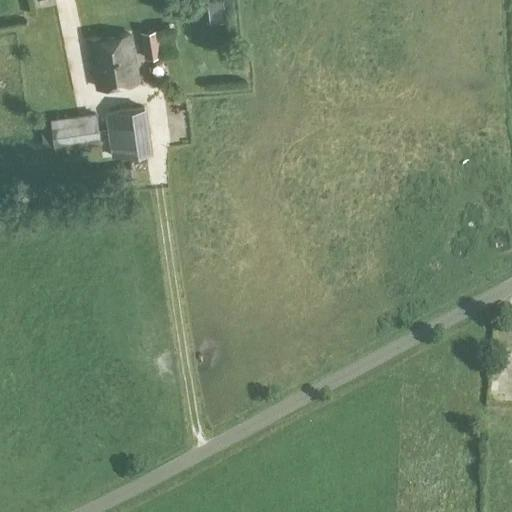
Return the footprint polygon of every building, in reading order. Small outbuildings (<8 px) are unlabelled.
[(225,0),(211,0),(213,17),(227,15),(225,0)] [(161,56),(157,29),(142,32),(146,59),(161,56)] [(131,34),(91,40),(99,88),(138,82),(131,34)] [(113,157),(153,151),(147,107),(106,112),(113,157)] [(97,114),(79,117),(51,122),(55,146),(83,141),(100,139),(97,114)]
